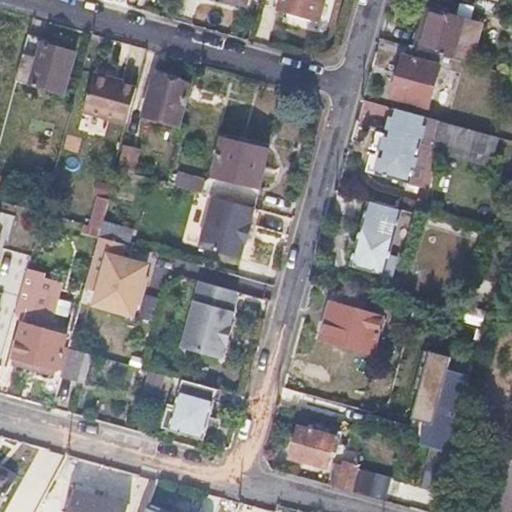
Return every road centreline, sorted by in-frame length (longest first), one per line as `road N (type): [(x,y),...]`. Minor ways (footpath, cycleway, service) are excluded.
road 1 (residential): [(348,90),(240,486)]
road 2 (residential): [(22,0),(348,90)]
road 3 (residential): [(240,486),(0,415)]
road 4 (unknown): [(291,300),(161,265)]
